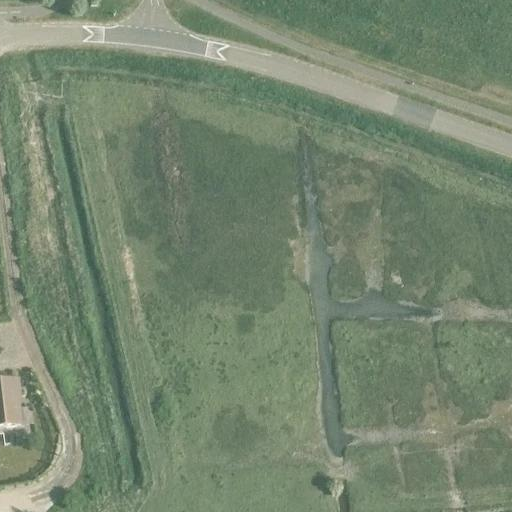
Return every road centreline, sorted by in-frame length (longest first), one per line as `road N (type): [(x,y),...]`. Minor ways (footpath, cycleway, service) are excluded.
road 1 (track): [(0,497),(56,479),(68,457),(66,430),(19,314),(0,170)]
road 2 (unclassified): [(511,146),(317,80),(149,39)]
road 3 (unclassified): [(0,36),(149,39)]
